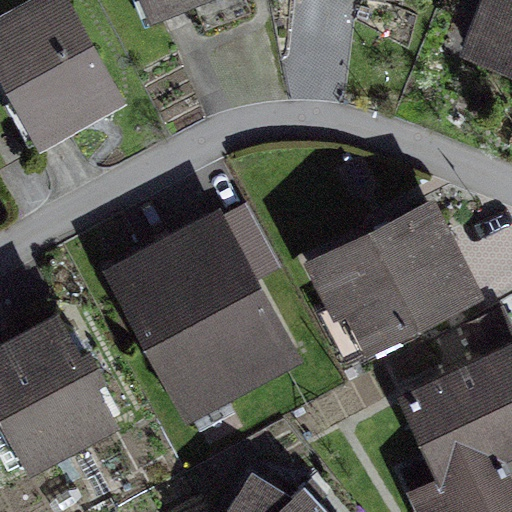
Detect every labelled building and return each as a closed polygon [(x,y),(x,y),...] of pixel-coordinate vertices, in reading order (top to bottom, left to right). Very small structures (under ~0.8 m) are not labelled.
[(127,108),(67,0),(35,0),(0,19),(0,83),(41,157),(127,108)] [(139,0),(151,29),(225,0),(139,0)] [(511,80),(511,0),(482,0),(459,59),(511,80)] [(346,320),(369,362),(486,303),(437,203),(305,267),(334,326),(346,320)] [(220,211),(102,274),(186,428),(303,365),(220,211)] [(511,324),(504,308),(461,327),(474,354),(511,335),(511,324)] [(0,349),(0,426),(29,482),(120,433),(100,394),(109,389),(91,355),(81,359),(60,317),(0,349)] [(511,464),(511,347),(397,401),(437,484),(409,496),(416,511),(511,511),(511,480),(506,468),(511,464)] [(252,475),(229,511),(322,511),(301,489),(293,499),(252,475)]
